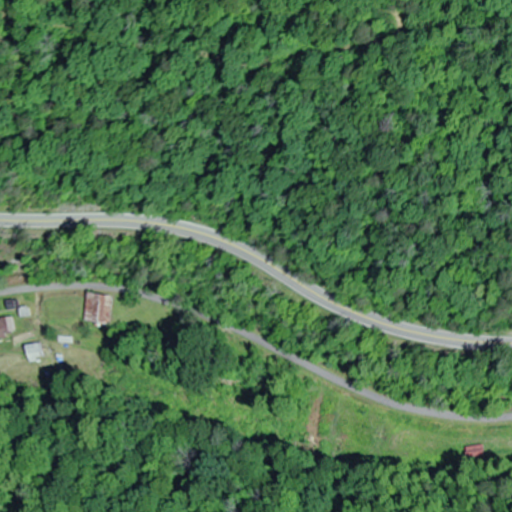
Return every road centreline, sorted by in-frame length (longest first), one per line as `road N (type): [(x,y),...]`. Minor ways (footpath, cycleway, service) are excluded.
road 1 (residential): [(511,416),(471,417),(370,394),(156,295),(93,285),(0,292)]
road 2 (primary): [(511,343),(432,336),(357,314),(182,228),(124,219),(0,220)]
